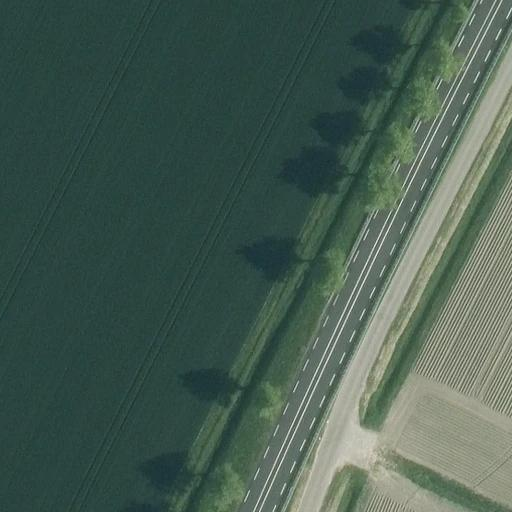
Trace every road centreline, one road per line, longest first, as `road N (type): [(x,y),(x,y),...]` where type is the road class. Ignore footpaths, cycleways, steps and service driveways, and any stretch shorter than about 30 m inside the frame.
road 1 (trunk): [(254,511),(496,0)]
road 2 (unclassified): [(304,511),(377,324),(511,58)]
